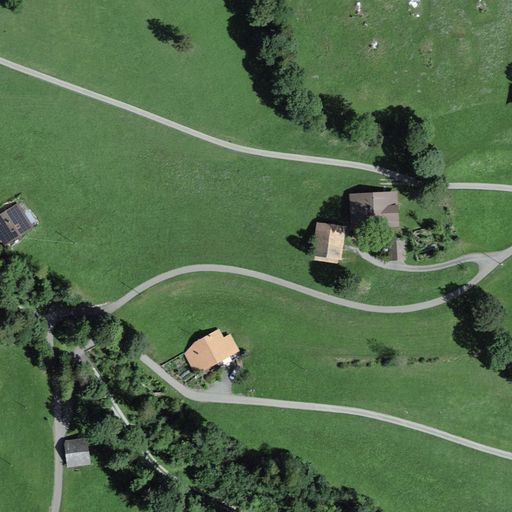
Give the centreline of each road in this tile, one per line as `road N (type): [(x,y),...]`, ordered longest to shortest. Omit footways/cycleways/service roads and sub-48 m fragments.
road 1 (track): [(0,61),(229,149),(358,166),(424,187),(511,190)]
road 2 (track): [(511,250),(466,288),(408,309),(366,309),(226,269),(186,270),(91,319),(58,311),(49,320)]
road 3 (track): [(77,356),(94,342),(113,341),(196,399),(339,410),(511,457)]
road 4 (track): [(238,511),(139,453),(77,356)]
road 5 (track): [(49,320),(57,441)]
